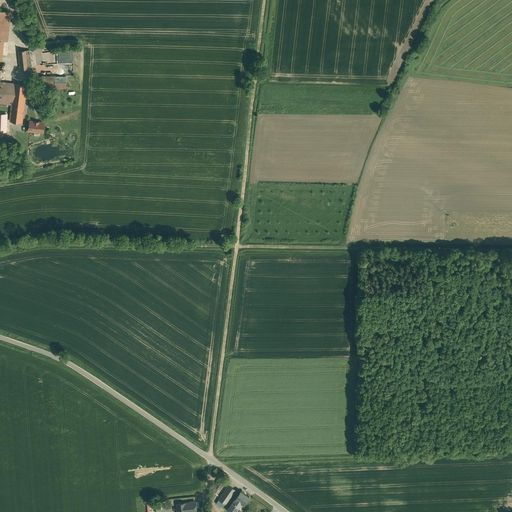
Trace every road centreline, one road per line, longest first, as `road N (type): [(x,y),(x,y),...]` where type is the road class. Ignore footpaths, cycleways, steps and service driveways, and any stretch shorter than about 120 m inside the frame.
road 1 (track): [(0,249),(41,238),(511,249)]
road 2 (track): [(264,0),(211,460)]
road 3 (track): [(511,452),(223,469)]
road 4 (unclassified): [(0,338),(78,369),(211,460)]
